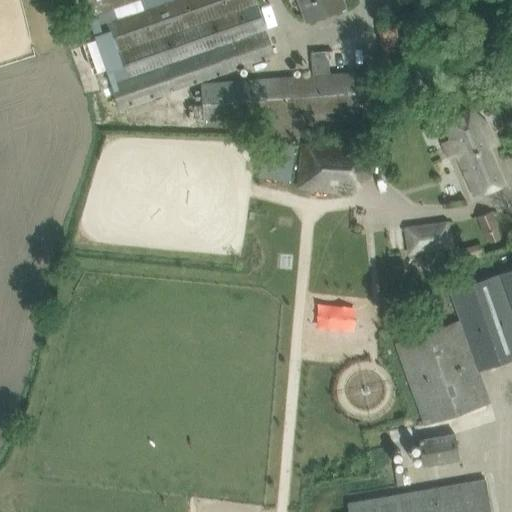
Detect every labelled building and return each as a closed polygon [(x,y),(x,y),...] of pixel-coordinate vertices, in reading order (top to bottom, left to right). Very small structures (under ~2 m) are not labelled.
[(79,0),(86,18),(88,18),(120,110),(276,56),(256,0),(79,0)] [(302,0),(309,19),(322,14),(341,8),(338,0),(302,0)] [(396,24),(377,27),(383,63),(383,67),(403,64),(402,60),(396,24)] [(313,75),(201,84),(204,123),(260,118),(260,126),(269,125),(269,117),(370,109),(367,70),(331,73),(329,51),(311,52),(313,75)] [(461,158),(468,177),(475,195),(503,184),(490,148),(495,146),(486,123),(473,114),(447,124),(456,148),(461,158)] [(263,142),(259,175),(290,179),(295,146),(263,142)] [(356,190),(357,178),(369,179),(371,148),(310,143),(306,186),(356,190)] [(500,228),(493,210),(477,216),(484,234),(486,233),(490,242),(501,238),(497,229),(500,228)] [(451,219),(404,225),(408,255),(455,247),(451,219)] [(461,317),(397,339),(426,422),(490,400),(479,367),(511,355),(511,265),(501,270),(451,287),(461,317)] [(356,334),(355,316),(294,317),(295,334),(356,334)] [(462,458),(457,433),(420,439),(425,465),(462,458)] [(406,436),(405,458),(416,458),(416,436),(406,436)] [(491,511),(485,479),(466,482),(407,493),(348,503),(349,511),(491,511)]
